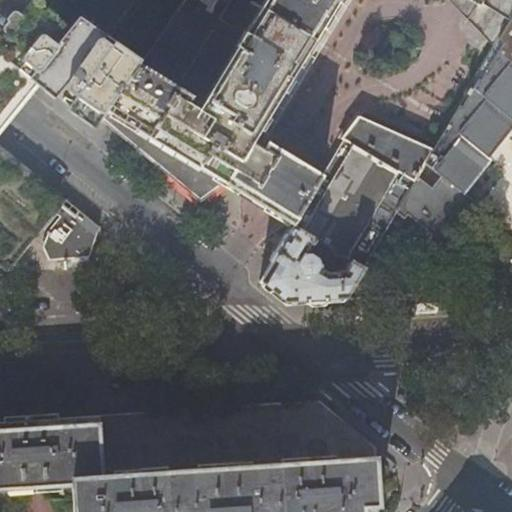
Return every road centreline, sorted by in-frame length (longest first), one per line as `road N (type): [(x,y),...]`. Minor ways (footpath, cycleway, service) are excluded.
road 1 (residential): [(301,349),(0,100)]
road 2 (secondary): [(0,366),(301,349)]
road 3 (secondary): [(301,349),(511,338)]
road 4 (residential): [(301,349),(460,475)]
